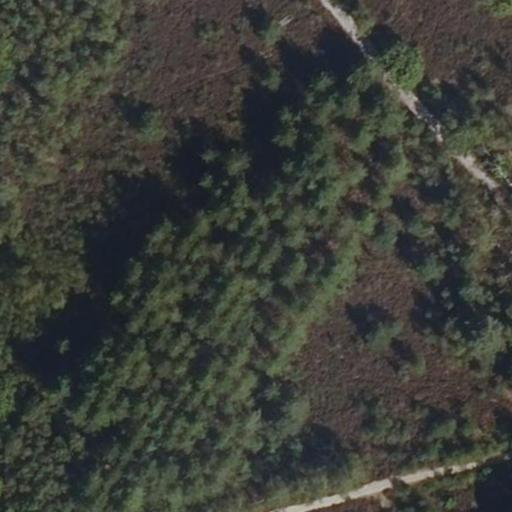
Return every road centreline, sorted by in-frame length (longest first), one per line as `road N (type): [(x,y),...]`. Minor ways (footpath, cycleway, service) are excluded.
road 1 (track): [(511,217),(313,0)]
road 2 (track): [(272,511),(511,441)]
